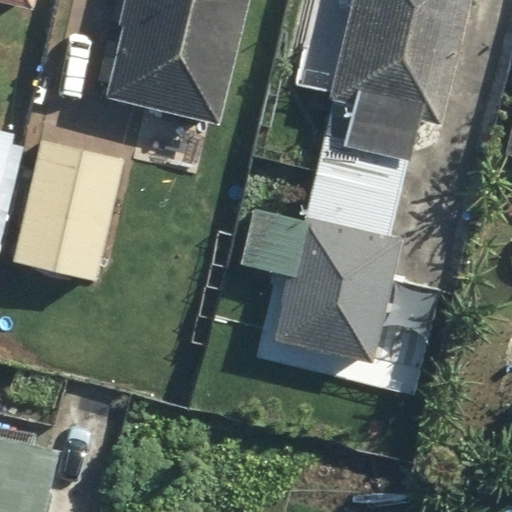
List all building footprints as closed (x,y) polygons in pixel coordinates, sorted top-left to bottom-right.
[(0,0),(0,3),(28,11),(31,0),(0,0)] [(129,0),(107,92),(214,118),(242,0),(129,0)] [(353,0),(327,108),(348,113),(341,143),(409,160),(417,130),(436,135),(469,0),(353,0)] [(0,128),(0,182),(13,132),(0,128)] [(46,139),(16,256),(94,276),(125,159),(46,139)] [(279,343),(375,367),(407,240),(259,203),(243,267),(295,279),(279,343)] [(511,239),(494,236),(469,341),(511,351),(511,239)] [(45,511),(60,450),(0,436),(0,511),(45,511)]
